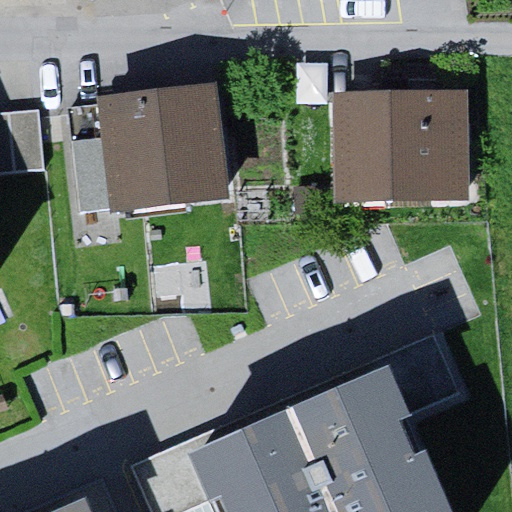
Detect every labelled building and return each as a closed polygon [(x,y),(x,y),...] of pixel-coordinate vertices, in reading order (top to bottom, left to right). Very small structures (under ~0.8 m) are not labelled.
[(478,91),(327,97),(331,209),(482,204),(478,91)] [(228,94),(74,112),(88,226),(241,208),(228,94)] [(40,109),(0,111),(0,180),(44,175),(40,109)] [(0,262),(0,324),(23,315),(0,262)] [(464,511),(402,365),(202,449),(228,511),(464,511)] [(120,511),(109,485),(47,511),(120,511)]
